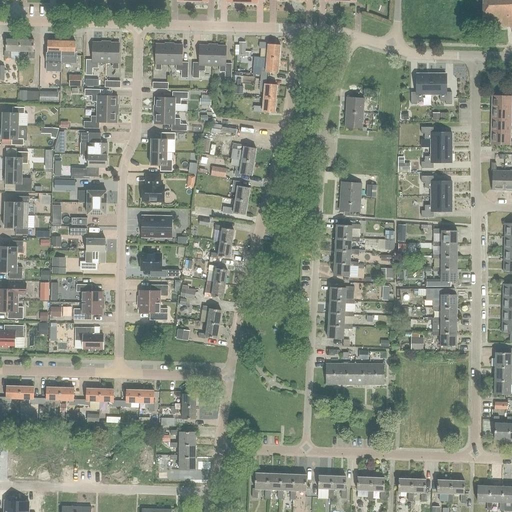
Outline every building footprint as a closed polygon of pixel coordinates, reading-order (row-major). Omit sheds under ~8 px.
[(511,0),(482,0),(483,27),(504,27),(504,28),(510,28),(510,29),(511,28),(511,0)] [(20,52),(20,40),(5,40),(5,51),(4,51),(4,58),(11,59),(11,52),(20,52)] [(20,40),(20,52),(28,52),(28,59),(34,59),(34,52),(33,52),(33,41),(20,40)] [(61,63),(61,42),(47,41),(47,53),(46,53),(46,63),(61,63)] [(61,42),(61,63),(77,64),(77,53),(75,53),(75,42),(61,42)] [(86,60),(85,76),(92,76),(92,69),(98,69),(98,63),(105,64),(106,43),(92,43),(92,60),(86,60)] [(106,43),(105,64),(112,64),(112,69),(118,70),(119,44),(106,43)] [(245,52),(246,43),(239,43),(239,46),(235,46),(235,55),(239,55),(239,56),(251,57),(251,52),(245,52)] [(259,43),(259,48),(268,49),(267,58),(279,59),(280,45),(268,44),(268,43),(259,43)] [(156,45),(155,71),(161,71),(161,65),(168,66),(169,45),(156,45)] [(169,45),(168,66),(175,66),(175,71),(181,71),(181,78),(187,79),(188,63),(181,63),(182,45),(169,45)] [(192,63),(192,79),(198,79),(199,72),(204,72),(204,67),(212,67),(212,46),(199,46),(199,64),(192,63)] [(212,46),(212,67),(219,67),(219,73),(224,73),(224,80),(231,80),(231,65),(225,64),(225,47),(212,46)] [(262,67),(261,76),(266,76),(266,72),(278,73),(279,59),(267,58),(266,67),(262,67)] [(423,96),(432,96),(431,74),(417,74),(417,93),(411,93),(411,105),(417,105),(417,102),(423,102),(423,96)] [(452,93),(446,93),(446,74),(431,74),(432,96),(440,95),(440,101),(446,101),(446,104),(452,104),(452,93)] [(82,76),(70,75),(69,85),(81,86),(82,76)] [(260,79),(259,91),(264,92),(264,97),(276,98),(277,85),(265,84),(266,80),(260,79)] [(374,97),(374,89),(364,89),(364,96),(374,97)] [(85,90),(85,96),(92,96),(92,102),(97,102),(97,109),(118,110),(118,97),(100,96),(100,90),(85,90)] [(59,103),(59,91),(41,91),(41,103),(59,103)] [(155,98),(155,111),(175,112),(175,104),(181,104),(181,99),(188,99),(188,93),(173,92),(173,98),(155,98)] [(511,99),(511,94),(511,95),(511,96),(493,95),(492,108),(511,108),(511,99)] [(254,106),(253,111),(262,112),(262,111),(274,112),(276,98),(264,97),(263,107),(254,106)] [(347,97),(346,113),(363,114),(364,99),(347,97)] [(202,108),(211,108),(211,99),(201,99),(200,105),(202,105),(202,108)] [(27,127),(28,127),(28,114),(25,114),(25,107),(13,107),(13,113),(3,113),(3,126),(27,127)] [(54,115),(58,111),(53,107),(49,111),(54,115)] [(492,108),(492,120),(511,121),(511,122),(511,121),(511,117),(511,108),(492,108)] [(84,122),(84,128),(99,129),(100,123),(117,123),(118,110),(97,109),(97,117),(91,116),(91,122),(84,122)] [(155,111),(154,124),(172,125),(172,131),(187,131),(187,125),(180,125),(180,119),(175,119),(175,112),(155,111)] [(362,129),(363,114),(346,113),(345,128),(362,129)] [(492,120),(492,133),(510,133),(510,134),(511,134),(511,129),(510,129),(511,122),(511,121),(492,120)] [(213,124),(211,132),(221,134),(222,126),(213,124)] [(27,139),(27,127),(3,126),(2,139),(12,139),(12,145),(24,145),(24,139),(27,139)] [(452,149),(452,135),(434,135),(434,129),(422,129),(422,135),(425,135),(425,141),(431,141),(431,149),(452,149)] [(80,155),(88,155),(108,155),(108,144),(101,143),(101,133),(81,133),(80,155)] [(151,152),(167,153),(167,140),(175,141),(176,133),(161,133),(161,140),(151,139),(151,152)] [(492,133),(491,145),(510,146),(510,147),(511,146),(511,141),(510,141),(510,134),(510,133),(492,133)] [(232,150),(231,159),(241,160),(253,162),(255,148),(244,147),(244,146),(233,144),(232,150)] [(452,164),(452,149),(431,149),(431,158),(425,158),(425,164),(422,164),(422,170),(434,170),(434,164),(452,164)] [(7,157),(6,170),(22,171),(23,164),(28,164),(28,152),(17,152),(16,158),(7,157)] [(167,160),(167,153),(151,152),(151,166),(160,166),(160,172),(172,172),(173,160),(167,160)] [(88,155),(88,167),(99,167),(107,167),(108,155),(88,155)] [(231,159),(230,165),(236,166),(235,176),(239,176),(239,174),(251,176),(253,162),(241,160),(231,159)] [(491,162),(491,171),(492,171),(492,190),(504,190),(505,171),(495,171),(496,162),(491,162)] [(197,174),(198,165),(191,164),(190,173),(197,174)] [(227,169),(212,166),(211,176),(226,178),(227,169)] [(22,179),(22,171),(6,170),(6,183),(16,184),(16,191),(31,192),(32,179),(22,179)] [(159,186),(160,176),(147,176),(147,186),(143,186),(143,201),(164,201),(164,186),(159,186)] [(452,183),(434,183),(434,177),(422,177),(422,183),(425,183),(425,189),(431,189),(431,197),(452,197),(452,183)] [(55,180),(55,190),(75,190),(76,180),(55,180)] [(232,198),(246,201),(248,187),(237,185),(238,182),(234,181),(232,192),(233,192),(232,198)] [(341,182),(340,197),(360,198),(361,184),(341,182)] [(376,198),(377,186),(367,185),(366,197),(376,198)] [(87,203),(106,203),(107,191),(88,191),(87,203)] [(5,202),(5,215),(28,216),(29,203),(30,197),(17,196),(16,202),(5,202)] [(340,197),(339,211),(359,212),(360,198),(340,197)] [(452,212),(452,197),(431,197),(431,206),(425,206),(425,212),(422,212),(422,218),(434,217),(434,212),(452,212)] [(243,215),(246,201),(232,198),(230,208),(223,207),(223,212),(233,214),(233,213),(243,215)] [(106,215),(106,203),(87,203),(87,215),(106,215)] [(28,228),(28,216),(5,215),(5,228),(16,228),(16,234),(29,235),(29,228),(28,228)] [(172,217),(142,217),(142,237),(171,238),(172,217)] [(336,225),(336,238),(351,239),(351,237),(352,229),(360,229),(360,225),(351,224),(351,226),(336,225)] [(215,225),(214,230),(222,231),(220,242),(231,244),(233,230),(222,228),(223,226),(215,225)] [(399,225),(398,242),(405,242),(406,225),(399,225)] [(433,230),(433,234),(441,235),(441,242),(441,244),(457,244),(457,232),(442,231),(442,230),(433,230)] [(385,231),(385,239),(393,239),(393,231),(385,231)] [(53,237),(52,247),(61,247),(62,237),(53,237)] [(336,238),(335,250),(351,251),(351,249),(351,241),(359,241),(359,237),(351,237),(351,239),(336,238)] [(86,251),(105,251),(106,239),(87,239),(86,251)] [(386,240),(378,240),(378,247),(378,250),(394,250),(395,241),(386,241),(386,240)] [(0,246),(0,259),(17,260),(18,253),(23,253),(23,241),(11,241),(10,247),(0,246)] [(211,253),(210,257),(217,258),(217,256),(229,258),(231,244),(220,242),(218,254),(211,253)] [(441,244),(441,242),(433,242),(433,247),(441,247),(441,255),(441,257),(457,257),(457,244),(441,244)] [(335,250),(334,263),(350,264),(350,262),(351,254),(358,254),(359,250),(351,249),(351,251),(335,250)] [(105,263),(105,251),(86,251),(86,262),(81,262),(81,270),(97,270),(97,263),(105,263)] [(161,270),(161,255),(141,254),(141,270),(161,270)] [(441,257),(441,255),(433,255),(433,259),(441,260),(441,267),(441,269),(457,270),(457,257),(441,257)] [(53,258),(52,268),(66,268),(66,258),(53,258)] [(17,260),(0,259),(0,272),(10,273),(9,279),(22,279),(23,267),(17,267),(17,260)] [(334,263),(334,276),(350,277),(350,266),(358,267),(358,264),(358,262),(350,262),(350,264),(334,263)] [(209,265),(208,270),(215,271),(214,282),(225,284),(227,270),(216,268),(216,266),(209,265)] [(433,267),(433,272),(441,272),(441,282),(457,282),(457,270),(441,269),(441,267),(433,267)] [(381,269),(381,279),(393,279),(393,269),(381,269)] [(50,280),(50,272),(41,271),(41,280),(50,280)] [(223,298),(225,284),(214,282),(212,294),(205,293),(204,297),(211,298),(211,296),(223,298)] [(0,300),(18,301),(18,295),(26,295),(26,284),(8,284),(8,290),(0,289),(0,300)] [(511,284),(504,285),(503,297),(511,297),(511,284)] [(82,303),(104,303),(104,297),(102,297),(102,292),(92,292),(92,285),(76,285),(76,292),(82,292),(82,303)] [(138,302),(160,302),(160,296),(168,296),(168,285),(150,285),(150,291),(139,291),(139,296),(138,296),(138,302)] [(331,287),(330,300),(346,301),(346,299),(346,291),(354,291),(355,286),(346,286),(346,288),(331,287)] [(182,287),(181,296),(194,298),(195,289),(182,287)] [(39,291),(38,300),(47,300),(48,291),(39,291)] [(441,308),(457,308),(456,295),(442,295),(442,293),(433,293),(433,298),(441,298),(441,306),(441,308)] [(511,297),(503,297),(503,309),(511,309),(511,297)] [(330,300),(329,312),(345,313),(345,311),(345,304),(354,304),(354,299),(346,299),(346,301),(330,300)] [(18,308),(18,301),(0,300),(0,311),(8,312),(8,319),(23,320),(23,308),(18,308)] [(160,309),(160,302),(138,302),(138,308),(139,308),(139,313),(150,313),(150,320),(167,320),(167,309),(160,309)] [(104,309),(104,303),(82,303),(82,309),(74,309),(74,320),(91,320),(91,314),(102,314),(102,309),(104,309)] [(203,306),(202,310),(209,311),(207,322),(219,324),(221,310),(209,308),(210,307),(203,306)] [(441,308),(441,306),(433,306),(433,311),(440,311),(440,318),(440,321),(457,321),(457,308),(441,308)] [(61,317),(61,308),(51,307),(51,317),(61,317)] [(397,317),(408,317),(408,309),(397,309),(397,317)] [(511,309),(503,309),(503,322),(511,321),(511,309)] [(329,312),(328,325),(344,326),(344,324),(345,316),(353,316),(353,312),(345,311),(345,313),(329,312)] [(441,333),(457,333),(457,321),(440,321),(440,318),(433,318),(433,323),(433,331),(441,331),(441,333)] [(398,320),(398,329),(410,329),(410,321),(398,320)] [(511,321),(503,322),(502,334),(511,334),(510,342),(511,341),(511,321)] [(199,333),(198,337),(204,338),(205,336),(216,338),(219,324),(207,322),(205,334),(199,333)] [(39,323),(39,334),(48,334),(48,323),(39,323)] [(328,325),(328,338),(343,339),(344,329),(352,329),(353,325),(344,324),(344,326),(328,325)] [(0,331),(0,345),(3,346),(3,347),(9,347),(9,346),(15,346),(15,338),(23,338),(23,326),(8,326),(8,332),(0,331)] [(75,328),(75,341),(83,341),(83,349),(89,349),(89,350),(95,350),(95,349),(103,349),(103,335),(94,335),(94,328),(75,328)] [(187,340),(189,331),(177,329),(176,338),(187,340)] [(457,333),(441,333),(441,331),(433,331),(433,336),(440,336),(441,346),(457,346),(457,333)] [(368,352),(359,351),(359,359),(368,360),(368,352)] [(496,353),(496,366),(511,367),(511,365),(511,358),(511,357),(511,351),(511,352),(511,353),(496,353)] [(327,364),(327,385),(341,385),(341,364),(327,364)] [(341,364),(341,385),(355,385),(355,364),(341,364)] [(355,364),(355,385),(370,385),(370,364),(355,364)] [(370,364),(370,385),(384,385),(384,364),(370,364)] [(496,366),(495,380),(511,380),(511,379),(511,370),(511,365),(511,367),(496,366)] [(495,380),(495,394),(511,394),(511,384),(511,378),(511,379),(511,380),(495,380)] [(0,386),(0,402),(8,403),(8,387),(0,386)] [(14,387),(14,403),(26,404),(27,388),(14,387)] [(26,404),(26,409),(39,409),(40,388),(27,388),(26,404)] [(40,388),(39,409),(53,410),(53,388),(40,388)] [(67,389),(66,410),(79,411),(80,389),(67,389)] [(80,389),(79,411),(93,411),(93,406),(93,390),(80,389)] [(93,390),(93,406),(105,406),(106,390),(93,390)] [(113,390),(112,406),(125,407),(125,390),(113,390)] [(125,407),(125,412),(138,412),(139,391),(125,390),(125,407)] [(139,391),(138,412),(151,413),(152,391),(139,391)] [(175,392),(175,397),(182,397),(182,404),(182,406),(196,406),(196,394),(183,394),(183,392),(175,392)] [(176,407),(171,407),(171,413),(179,413),(179,410),(182,410),(182,419),(196,419),(196,406),(182,406),(182,404),(176,404),(176,407)] [(161,415),(161,425),(175,425),(175,415),(161,415)] [(507,440),(508,424),(500,423),(500,417),(494,416),(494,423),(495,439),(507,440)] [(171,431),(171,436),(180,436),(180,443),(180,445),(196,445),(196,432),(180,432),(180,431),(171,431)] [(171,443),(171,448),(179,448),(179,456),(179,458),(196,458),(196,445),(180,445),(180,443),(171,443)] [(22,449),(21,473),(34,474),(35,450),(22,449)] [(35,450),(34,474),(47,474),(48,450),(35,450)] [(171,456),(171,460),(179,461),(179,470),(196,470),(196,458),(179,458),(179,456),(171,456)] [(253,489),(252,498),(258,499),(258,489),(265,489),(268,490),(268,474),(256,474),(255,489),(253,489)] [(265,489),(265,499),(271,499),(271,490),(278,490),(281,490),(281,475),(268,474),(268,490),(265,489)] [(278,490),(278,499),(283,499),(283,490),(291,490),(294,491),(294,475),(281,475),(281,490),(278,490)] [(291,490),(290,500),(296,500),(296,491),(306,491),(307,475),(294,475),(294,491),(291,490)] [(333,476),(319,476),(318,489),(328,489),(328,498),(333,498),(334,489),(332,489),(333,476)] [(346,477),(333,476),(332,489),(334,489),(342,489),(341,498),(347,499),(347,490),(347,489),(346,489),(346,477)] [(358,477),(357,490),(368,490),(367,499),(373,499),(373,490),(371,490),(371,478),(358,477)] [(371,478),(371,490),(373,490),(381,491),(380,500),(386,500),(386,491),(385,491),(385,479),(371,478)] [(399,479),(398,491),(409,492),(408,501),(410,501),(413,501),(414,492),(412,492),(413,480),(399,479)] [(413,480),(412,492),(414,492),(422,492),(422,501),(427,501),(427,493),(426,492),(426,480),(413,480)] [(438,481),(437,493),(448,493),(448,502),(453,502),(453,493),(451,493),(451,481),(438,481)] [(453,493),(453,502),(453,504),(461,504),(461,503),(466,503),(466,494),(465,494),(465,482),(451,481),(451,493),(453,493)] [(478,486),(478,501),(488,502),(487,510),(492,510),(492,502),(490,502),(491,486),(478,486)] [(490,502),(492,502),(500,502),(500,511),(505,511),(505,503),(503,502),(504,487),(491,486),(490,502)] [(503,502),(505,503),(511,502),(511,487),(504,487),(503,502)] [(16,511),(17,501),(5,501),(4,511),(16,511)] [(17,501),(16,511),(28,511),(29,502),(17,501)]
